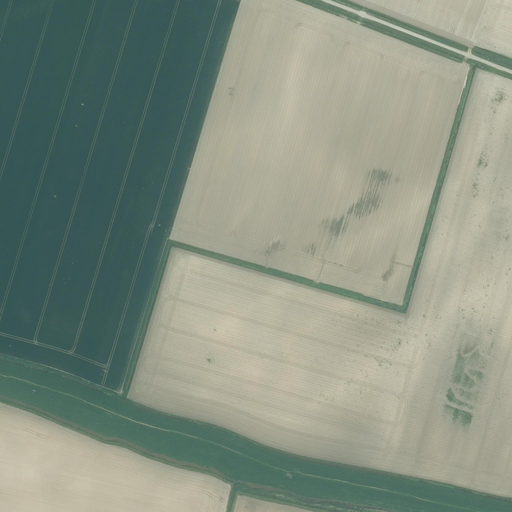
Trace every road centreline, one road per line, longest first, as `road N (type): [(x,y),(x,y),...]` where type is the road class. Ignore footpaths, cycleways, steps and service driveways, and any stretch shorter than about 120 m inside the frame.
road 1 (track): [(0,375),(304,476),(491,511)]
road 2 (unclassified): [(511,73),(321,0)]
